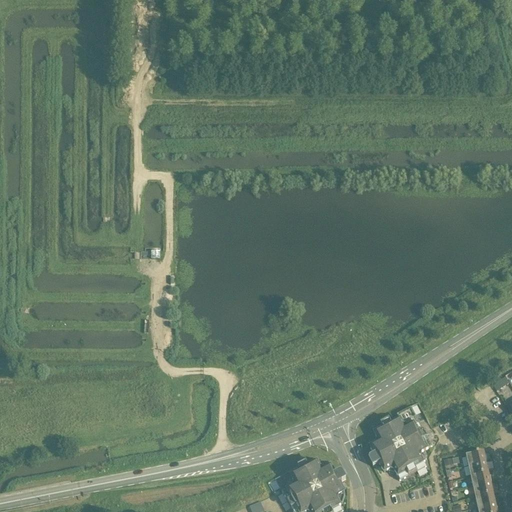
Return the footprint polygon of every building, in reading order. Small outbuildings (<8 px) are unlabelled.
[(160,251),(140,251),(140,260),(160,260),(160,251)] [(510,386),(505,378),(500,381),(504,389),(510,386)] [(432,448),(423,430),(419,422),(411,408),(397,416),(399,420),(391,424),(389,420),(380,424),(383,429),(374,433),(377,440),(376,444),(370,447),(375,456),(370,458),(369,461),(373,468),(379,465),(384,473),(390,470),(392,471),(394,471),(400,482),(426,468),(421,457),(422,453),(432,448)] [(468,467),(487,463),(485,455),(484,456),(483,452),(466,456),(468,467)] [(487,463),(468,467),(471,478),(488,474),(488,471),(489,471),(487,463)] [(283,476),(275,481),(279,488),(282,494),(284,496),(287,503),(292,511),(343,511),(337,502),(339,498),(345,494),(340,485),(346,482),(342,475),(340,474),(336,477),(331,468),(325,471),(320,470),(317,464),(308,468),(306,464),(297,469),(300,473),(299,473),(292,477),(289,473),(283,476)] [(489,477),(488,474),(471,478),(473,489),(492,484),(490,477),(489,477)] [(494,492),(492,484),(473,489),(475,499),(493,495),(492,492),(494,492)] [(493,495),(475,499),(478,510),(497,505),(495,498),(494,498),(493,495)] [(251,511),(264,511),(260,503),(249,507),(251,511)]
